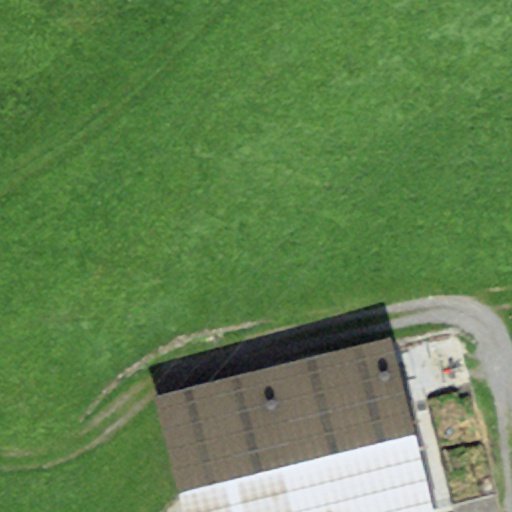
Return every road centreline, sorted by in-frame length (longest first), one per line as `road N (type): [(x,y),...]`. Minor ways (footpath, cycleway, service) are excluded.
road 1 (track): [(511,411),(494,330),(470,313),(438,308),(179,371),(55,453),(0,459)]
road 2 (track): [(0,188),(100,121),(216,0)]
